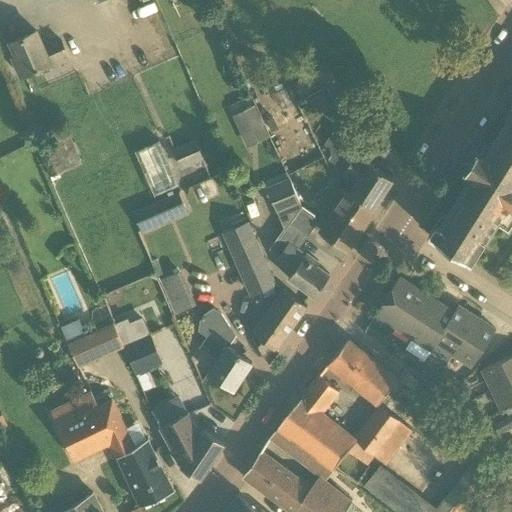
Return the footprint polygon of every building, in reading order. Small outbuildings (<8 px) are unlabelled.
[(61,39),(44,47),(37,31),(11,42),(17,55),(13,57),(22,76),(50,64),(51,68),(70,60),(61,39)] [(293,83),(299,96),(309,92),(302,79),(293,83)] [(318,110),(330,103),(324,92),(312,98),(318,110)] [(234,116),(244,137),(265,127),(255,106),(234,116)] [(273,136),(286,131),(279,113),(265,119),(273,136)] [(511,113),(485,157),(478,153),(467,170),(473,174),(441,226),(436,223),(429,233),(430,234),(430,235),(472,262),(499,220),(510,227),(511,224),(511,113)] [(362,146),(352,139),(346,134),(335,150),(352,161),(344,173),(356,182),(349,191),(373,209),(393,179),(370,163),(369,165),(355,156),(362,146)] [(172,151),(181,172),(206,162),(197,140),(172,151)] [(156,142),(137,150),(157,193),(175,184),(156,142)] [(267,187),(277,212),(300,202),(290,177),(267,187)] [(349,191),(342,186),(325,210),(332,215),(319,233),(347,252),(376,210),(373,209),(349,191)] [(133,211),(142,232),(188,212),(179,191),(133,211)] [(300,247),(309,235),(292,223),(303,207),(302,206),(300,202),(277,212),(282,222),(285,229),(271,249),(282,256),(297,268),(291,277),(315,296),(330,275),(317,265),(320,262),(300,247)] [(292,223),(309,235),(317,224),(316,216),(303,207),(292,223)] [(274,286),(277,284),(248,220),(224,232),(253,295),(262,291),(274,286)] [(175,313),(197,304),(183,269),(161,279),(175,313)] [(394,326),(418,288),(400,277),(375,315),(394,326)] [(412,338),(436,300),(418,288),(394,326),(412,338)] [(277,350),(308,306),(285,290),(254,333),(264,340),(259,346),(269,363),(279,351),(277,350)] [(434,343),(454,311),(436,300),(412,338),(431,350),(436,344),(434,343)] [(453,355),(478,317),(459,305),(454,311),(434,343),(436,344),(453,355)] [(69,340),(87,332),(80,316),(62,325),(69,340)] [(472,367),(496,329),(478,317),(453,355),(472,367)] [(126,346),(125,344),(114,322),(68,343),(79,367),(124,347),(126,346)] [(138,377),(143,375),(165,365),(150,332),(125,344),(126,346),(124,347),(131,361),(125,364),(128,371),(134,368),(138,377)] [(212,373),(235,389),(252,362),(212,337),(203,350),(219,361),(212,373)] [(397,378),(349,339),(348,339),(329,363),(328,362),(327,364),(377,403),(397,378)] [(492,389),(511,379),(511,355),(482,370),(492,389)] [(459,380),(445,370),(438,381),(453,391),(459,380)] [(413,430),(380,404),(356,436),(324,410),(340,389),(320,373),(318,375),(319,376),(278,427),(289,435),(315,456),(325,464),(326,462),(346,476),(347,475),(357,482),(371,464),(369,463),(379,451),(390,459),(396,452),(413,430)] [(511,379),(492,389),(501,410),(511,404),(511,379)] [(111,442),(117,455),(135,446),(113,400),(60,426),(75,459),(111,442)] [(226,442),(224,441),(205,429),(202,434),(192,416),(189,411),(160,428),(181,466),(201,479),(226,442)] [(511,427),(511,420),(509,415),(494,422),(498,430),(500,433),(511,427)] [(424,440),(425,440),(428,443),(436,433),(432,429),(424,440)] [(306,466),(315,456),(289,435),(280,446),(306,466)] [(141,506),(174,490),(150,439),(135,446),(117,455),(141,506)] [(334,487),(335,485),(319,473),(310,485),(278,462),(261,450),(243,476),(289,511),(345,511),(353,502),(334,487)] [(381,465),(364,487),(397,511),(465,511),(495,473),(475,458),(437,507),(381,465)] [(46,510),(46,511),(102,511),(91,493),(76,503),(72,495),(46,510)] [(260,511),(239,494),(229,507),(235,511),(260,511)]
